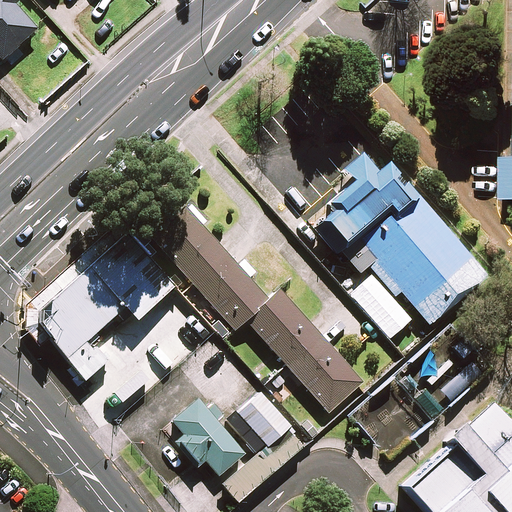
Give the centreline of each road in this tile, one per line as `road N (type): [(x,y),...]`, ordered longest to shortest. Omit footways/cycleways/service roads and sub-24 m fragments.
road 1 (secondary): [(0,236),(252,0)]
road 2 (tertiary): [(119,511),(0,381)]
